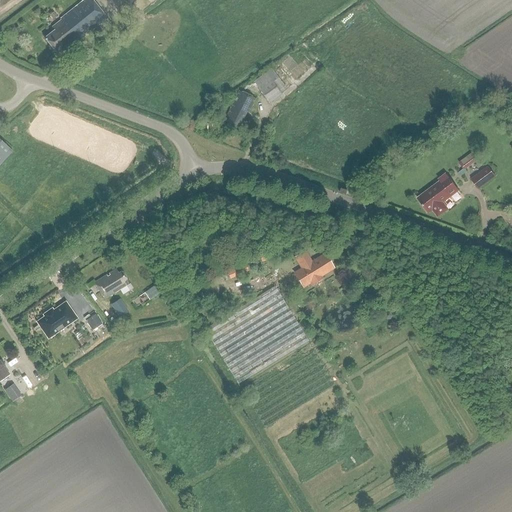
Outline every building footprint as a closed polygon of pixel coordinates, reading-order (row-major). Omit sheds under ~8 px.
[(59,50),(62,54),(106,19),(91,0),(84,0),(59,20),(60,20),(51,27),(54,31),(45,38),(56,52),(59,50)] [(54,11),(49,15),(53,19),(58,15),(54,11)] [(282,94),(281,93),(286,90),(272,68),(253,81),(268,104),(282,94)] [(255,99),(239,91),(225,121),(229,123),(227,127),(235,131),(237,127),(240,129),(246,118),(244,117),(246,112),(248,113),(255,99)] [(0,136),(0,166),(15,150),(0,136)] [(473,152),(459,163),(464,170),(478,159),(473,152)] [(496,177),(488,167),(471,180),(479,190),(496,177)] [(417,199),(428,213),(432,210),(438,217),(448,210),(442,203),(451,196),(450,195),(454,192),(455,194),(459,191),(446,174),(438,179),(440,182),(417,199)] [(295,257),(303,269),(295,274),(303,286),(310,282),(312,284),(321,279),(319,276),(333,268),(325,255),(311,264),(304,252),(295,257)] [(229,270),(232,278),(247,272),(244,264),(229,270)] [(127,280),(122,272),(118,274),(116,270),(94,283),(105,299),(126,286),(123,282),(127,280)] [(147,292),(152,299),(166,289),(161,282),(147,292)] [(275,286),(204,330),(238,385),(309,341),(275,286)] [(143,303),(150,298),(146,292),(138,297),(143,303)] [(111,305),(119,318),(128,312),(120,299),(111,305)] [(27,305),(27,328),(35,328),(35,306),(27,305)] [(39,323),(47,335),(55,329),(57,331),(75,318),(67,306),(61,310),(59,308),(53,313),(53,312),(52,313),(47,317),(47,316),(46,317),(47,317),(39,323)] [(92,331),(102,324),(95,314),(86,321),(92,331)] [(6,390),(14,402),(24,395),(16,383),(6,390)]
